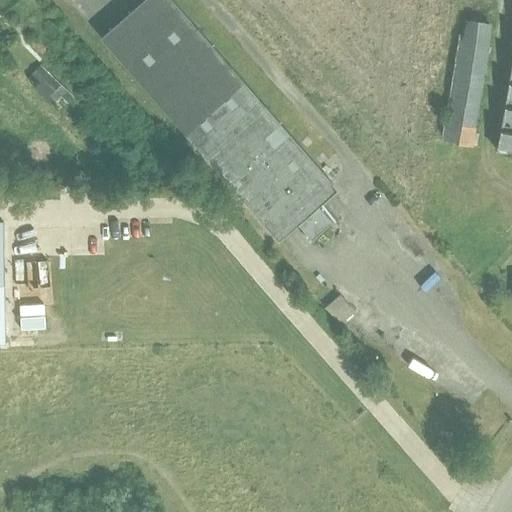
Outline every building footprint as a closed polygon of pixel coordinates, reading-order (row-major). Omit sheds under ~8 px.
[(313,201),(333,184),(171,0),(141,0),(100,37),(273,236),(292,219),(311,239),(332,222),(313,201)] [(469,144),(489,24),(464,20),(444,140),(469,144)] [(511,48),(495,149),(511,151),(511,48)] [(42,63),(27,77),(47,97),(61,83),(42,63)] [(339,323),(354,311),(339,294),(324,307),(339,323)]
